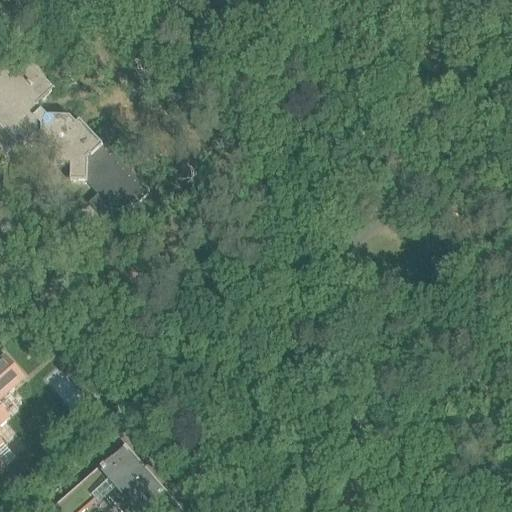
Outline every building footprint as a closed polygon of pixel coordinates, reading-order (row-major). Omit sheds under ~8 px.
[(24,151),(26,149),(57,150),(56,165),(72,166),(71,182),(87,182),(87,185),(99,199),(90,207),(111,231),(148,197),(80,124),(77,127),(70,120),(48,119),(38,107),(52,94),(30,70),(13,70),(7,75),(0,67),(0,150),(3,152),(7,152),(12,151),(16,149),(20,146),(24,151)] [(29,332),(36,327),(32,321),(25,326),(29,332)] [(0,478),(8,472),(9,470),(0,460),(0,448),(3,445),(4,445),(0,439),(0,430),(10,421),(11,420),(0,407),(0,401),(24,380),(6,359),(0,363),(0,478)] [(59,509),(61,511),(86,511),(107,498),(119,511),(135,511),(137,510),(138,511),(165,511),(167,511),(155,497),(158,494),(123,454),(102,472),(103,474),(88,487),(86,485),(59,509)] [(186,492),(188,491),(209,472),(194,456),(171,476),(186,492)]
